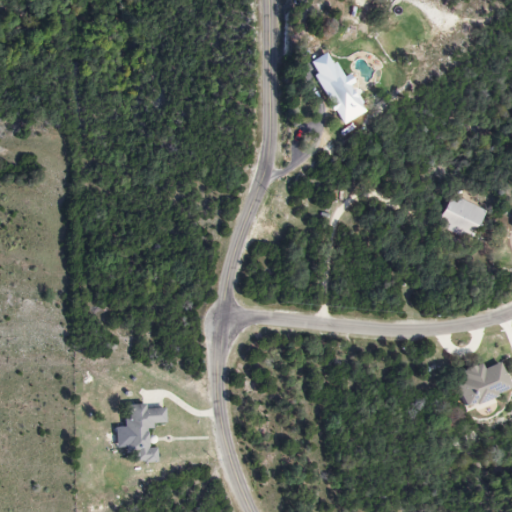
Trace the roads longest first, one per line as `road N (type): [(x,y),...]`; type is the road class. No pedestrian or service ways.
road 1 (residential): [(248,511),(215,389),(222,320),(276,110),(271,0)]
road 2 (residential): [(222,320),(446,331),(511,312)]
